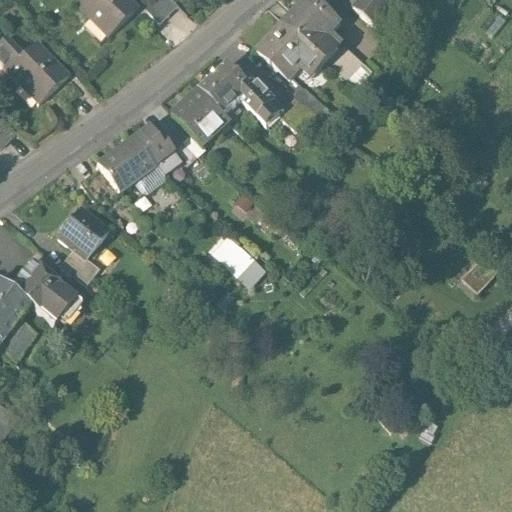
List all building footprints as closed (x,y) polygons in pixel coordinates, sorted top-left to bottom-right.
[(135,15),(120,0),(88,0),(77,11),(89,24),(93,21),(110,39),(135,15)] [(167,18),(151,0),(140,10),(158,28),(159,27),(158,26),(167,18)] [(177,10),(167,0),(150,0),(151,0),(167,18),(175,11),(176,11),(177,10)] [(364,1),(362,0),(337,0),(353,13),(364,1)] [(392,17),(370,0),(364,0),(364,1),(353,13),(376,34),(392,17)] [(370,0),(392,17),(406,0),(370,0)] [(341,29),(311,1),(284,30),(314,57),(331,39),(341,29)] [(314,57),(284,30),(257,58),(270,71),(272,69),(290,86),(302,74),(315,59),(314,57)] [(331,39),(314,57),(315,59),(325,68),(342,50),(331,39)] [(45,58),(36,49),(22,63),(4,44),(0,48),(0,71),(19,91),(22,87),(40,107),(65,83),(43,60),(45,58)] [(363,69),(342,50),(325,68),(346,87),(363,69)] [(315,59),(302,74),(311,83),(325,68),(315,59)] [(239,83),(227,70),(199,96),(223,121),(223,122),(240,105),(269,137),(282,126),(279,122),(285,117),(284,116),(264,94),(262,96),(250,83),(246,87),(241,81),(239,83)] [(325,113),(305,94),(295,104),(318,122),(325,113)] [(223,121),(199,96),(172,121),(191,140),(204,153),(231,128),(223,122),(223,121)] [(295,104),(284,116),(285,117),(279,122),(282,126),(299,142),(307,133),(318,122),(295,104)] [(14,139),(0,123),(0,139),(6,146),(14,139)] [(183,169),(165,143),(160,147),(149,132),(136,141),(158,171),(166,181),(183,169)] [(204,153),(191,140),(183,148),(197,163),(206,155),(204,153)] [(136,141),(96,170),(99,174),(118,200),(133,189),(158,171),(136,141)] [(197,163),(183,148),(176,155),(190,170),(197,163)] [(158,171),(133,189),(140,199),(146,200),(163,187),(166,181),(158,171)] [(118,200),(99,174),(79,188),(90,202),(95,206),(102,200),(107,208),(111,204),(118,200)] [(107,238),(79,215),(57,242),(84,265),(107,238)] [(269,275),(226,239),(209,259),(251,296),(269,275)] [(53,271),(35,255),(27,265),(32,268),(46,280),(53,271)] [(84,265),(72,255),(59,270),(84,291),(98,275),(85,264),(84,265)] [(46,280),(32,268),(25,277),(23,275),(15,285),(16,287),(8,296),(28,311),(31,314),(52,331),(75,304),(46,280)] [(475,271),(461,286),(477,301),(491,286),(475,271)] [(8,296),(0,289),(0,360),(12,370),(31,346),(14,332),(28,311),(8,296)] [(0,447),(17,422),(0,409),(0,447)]
